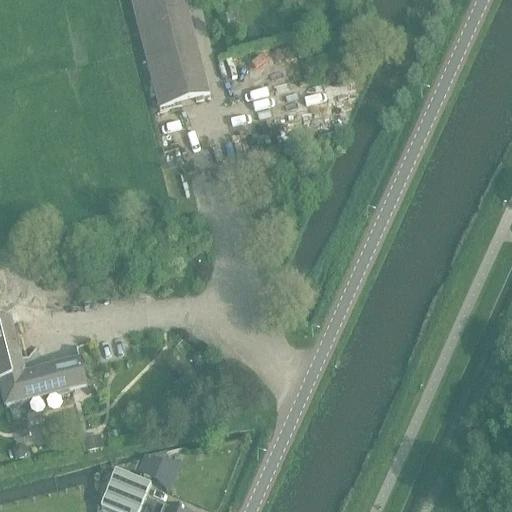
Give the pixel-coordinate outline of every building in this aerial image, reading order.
[(211,103),(185,0),(131,0),(161,116),(211,103)] [(0,387),(25,381),(25,380),(10,325),(0,327),(0,387)] [(80,366),(25,380),(25,381),(0,387),(0,391),(5,412),(55,400),(60,403),(67,401),(70,395),(87,391),(80,366)] [(103,450),(100,439),(83,442),(85,454),(103,450)] [(11,454),(13,460),(18,463),(24,461),(27,456),(25,451),(20,448),(14,449),(11,454)] [(145,459),(138,475),(155,482),(161,465),(145,459)] [(116,473),(101,510),(105,511),(141,511),(151,488),(116,473)]
